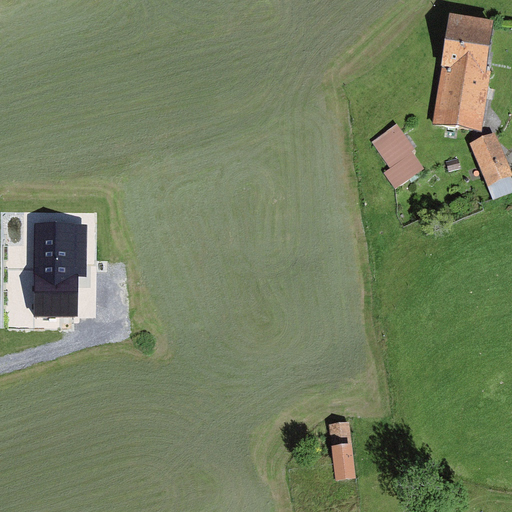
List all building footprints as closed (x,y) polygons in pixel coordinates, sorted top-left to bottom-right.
[(495,33),(452,28),(439,135),(482,140),(495,33)] [(428,177),(403,132),(379,145),(404,190),(428,177)] [(511,168),(511,162),(501,141),(477,152),(490,179),(511,168)] [(83,235),(39,233),(36,318),(80,320),(83,235)] [(355,431),(338,432),(343,491),(361,490),(355,431)]
